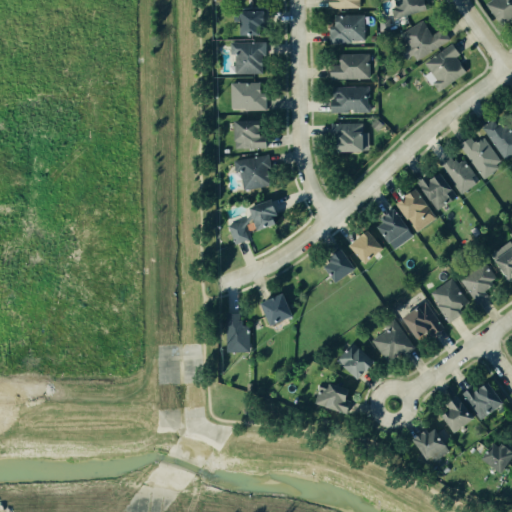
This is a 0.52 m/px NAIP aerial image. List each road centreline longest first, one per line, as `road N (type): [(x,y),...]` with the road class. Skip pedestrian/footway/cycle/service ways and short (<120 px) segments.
road 1 (residential): [(217,283),(293,249),(511,63)]
road 2 (residential): [(328,219),(298,160),(298,0)]
road 3 (residential): [(511,315),(390,403)]
